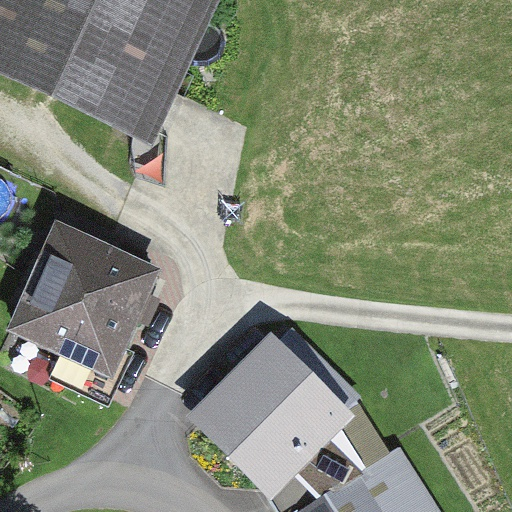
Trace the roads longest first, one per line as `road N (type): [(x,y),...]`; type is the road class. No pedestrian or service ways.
road 1 (track): [(0,121),(178,239),(214,300),(112,484)]
road 2 (track): [(214,300),(511,327)]
road 3 (track): [(178,239),(222,114),(246,0)]
road 4 (unclassified): [(194,511),(159,493),(112,484),(62,491),(15,511)]
